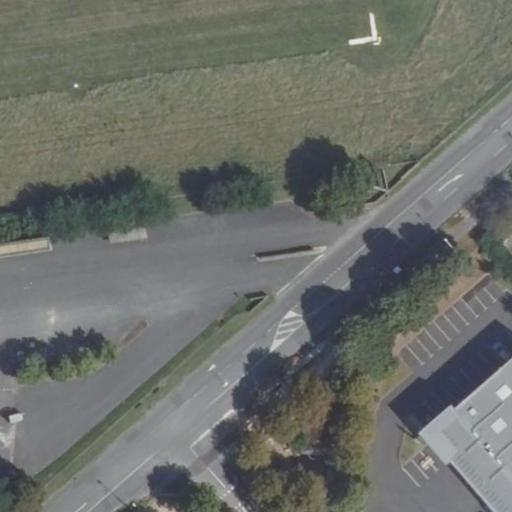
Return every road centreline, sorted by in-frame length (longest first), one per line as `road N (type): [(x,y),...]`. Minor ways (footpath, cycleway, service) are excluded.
road 1 (secondary): [(172,430),(511,128)]
road 2 (secondary): [(81,511),(172,430)]
